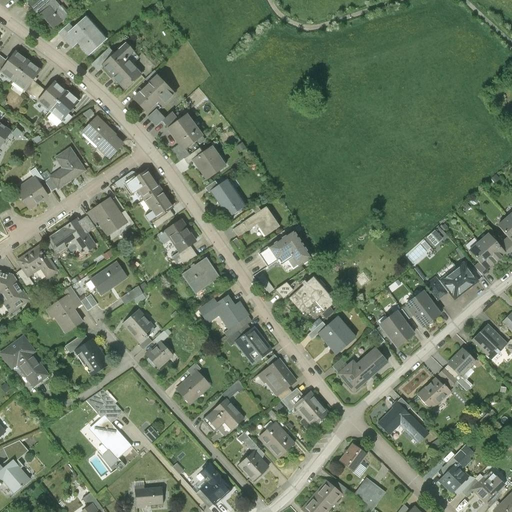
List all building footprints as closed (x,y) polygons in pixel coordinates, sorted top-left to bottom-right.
[(28,0),(26,2),(27,3),(27,2),(34,10),(34,11),(36,10),(53,29),(68,16),(54,0),(28,0)] [(100,36),(84,18),(71,30),(70,30),(75,35),(72,38),(74,40),(88,56),(102,44),(97,38),(100,36)] [(67,25),(58,34),(69,46),(74,40),(72,38),(75,35),(70,30),(71,30),(67,25)] [(114,54),(102,65),(103,66),(125,90),(141,75),(126,59),(133,52),(126,44),(114,54)] [(109,48),(92,64),(98,71),(103,66),(102,65),(114,54),(109,48)] [(7,61),(0,70),(0,72),(12,82),(28,61),(15,51),(7,61)] [(28,61),(12,82),(25,92),(33,81),(41,71),(28,61)] [(155,71),(145,80),(149,83),(156,76),(156,77),(158,75),(155,71)] [(149,83),(133,99),(146,112),(158,101),(162,106),(174,95),(156,77),(156,76),(149,83)] [(40,87),(33,81),(25,92),(31,97),(40,87)] [(46,92),(38,102),(49,112),(66,93),(55,83),(46,92)] [(46,92),(40,87),(31,97),(38,102),(46,92)] [(79,103),(66,92),(66,93),(49,112),(61,122),(62,121),(70,112),(71,113),(73,109),(79,103)] [(70,112),(62,121),(66,125),(74,116),(73,114),(75,111),(73,109),(71,113),(70,112)] [(157,110),(148,118),(156,126),(162,121),(165,118),(157,110)] [(174,115),(172,112),(165,118),(162,121),(168,129),(182,119),(177,113),(174,115)] [(182,119),(168,129),(183,151),(202,137),(186,116),(182,119)] [(97,117),(80,134),(109,161),(125,145),(97,117)] [(0,147),(11,132),(0,124),(0,147)] [(199,148),(183,159),(188,165),(193,162),(193,161),(203,154),(199,148)] [(203,154),(193,161),(193,162),(206,180),(225,167),(211,148),(203,154)] [(85,172),(70,150),(56,159),(63,169),(50,178),(50,179),(57,189),(58,190),(69,183),(67,181),(76,175),(77,177),(85,172)] [(43,180),(35,168),(29,172),(33,178),(34,178),(38,183),(43,180)] [(135,178),(123,186),(124,186),(130,196),(138,190),(144,200),(159,189),(146,170),(135,178)] [(131,172),(114,183),(119,190),(124,186),(123,186),(135,178),(131,172)] [(33,178),(26,183),(28,186),(18,193),(29,209),(47,197),(38,183),(34,178),(33,178)] [(57,189),(50,179),(45,183),(51,193),(57,189)] [(215,181),(205,188),(209,193),(211,192),(219,186),(215,181)] [(219,186),(211,192),(228,217),(244,206),(227,181),(219,186)] [(159,189),(144,200),(157,219),(170,210),(172,209),(159,189)] [(120,215),(110,200),(92,212),(98,221),(108,236),(126,225),(126,224),(120,215)] [(279,226),(267,209),(261,213),(258,208),(253,211),(255,214),(243,223),(233,230),(239,237),(248,231),(249,231),(257,226),(264,236),(279,226)] [(157,219),(152,222),(156,228),(174,216),(170,210),(157,219)] [(98,221),(92,212),(92,211),(86,215),(92,224),(98,221)] [(133,224),(125,212),(120,215),(126,224),(126,225),(128,228),(133,224)] [(87,217),(78,223),(86,234),(95,228),(87,217)] [(511,222),(508,218),(498,226),(508,237),(511,242),(511,222)] [(77,221),(50,239),(59,252),(75,242),(83,253),(93,246),(86,234),(78,223),(77,221)] [(181,221),(158,237),(164,245),(171,240),(180,254),(190,246),(196,243),(181,221)] [(435,245),(446,235),(438,226),(427,236),(435,245)] [(50,240),(44,231),(39,234),(45,243),(50,240)] [(293,233),(259,256),(268,269),(278,262),(279,264),(292,255),(300,266),(310,259),(293,233)] [(498,245),(489,234),(479,243),(496,262),(499,260),(497,259),(504,253),(505,252),(498,245)] [(511,242),(508,237),(503,241),(511,251),(511,250),(511,242)] [(511,251),(503,241),(498,245),(505,252),(504,253),(506,255),(511,251)] [(496,262),(479,243),(469,252),(479,263),(485,270),(485,269),(492,263),(494,265),(496,262)] [(39,246),(17,261),(22,269),(28,277),(40,269),(47,279),(57,272),(39,246)] [(180,254),(173,258),(178,266),(182,263),(183,266),(197,257),(190,246),(180,254)] [(206,259),(182,275),(195,294),(219,278),(206,259)] [(117,263),(90,281),(101,296),(127,278),(117,263)] [(463,263),(448,275),(450,277),(441,283),(449,293),(454,300),(477,282),(463,263)] [(485,270),(479,263),(474,267),(483,276),(488,272),(485,269),(485,270)] [(28,277),(22,269),(17,273),(28,290),(34,286),(28,277)] [(0,273),(0,294),(2,295),(13,312),(28,302),(12,277),(0,273)] [(291,292),(286,297),(302,314),(315,303),(324,313),(330,308),(335,303),(312,277),(306,282),(304,280),(299,284),(297,282),(289,289),(291,292)] [(437,278),(426,287),(438,301),(449,293),(441,283),(437,278)] [(289,289),(285,284),(276,292),(283,300),(286,297),(291,292),(289,289)] [(80,302),(70,287),(63,292),(66,297),(65,298),(74,310),(82,304),(80,302)] [(138,287),(121,299),(125,305),(142,294),(138,287)] [(440,314),(423,292),(414,299),(431,321),(440,314)] [(90,295),(80,302),(82,304),(87,311),(97,304),(90,295)] [(65,298),(48,309),(65,333),(82,322),(74,310),(65,298)] [(234,308),(227,298),(217,305),(202,316),(207,324),(219,316),(229,330),(248,318),(248,317),(239,305),(234,308)] [(213,299),(198,310),(202,316),(217,305),(213,299)] [(431,321),(414,299),(406,305),(406,306),(414,315),(423,327),(431,321)] [(414,315),(406,306),(402,309),(409,319),(414,315)] [(333,312),(330,308),(324,313),(322,315),(325,319),(333,312)] [(409,319),(402,309),(397,313),(404,323),(409,319)] [(138,311),(123,324),(140,344),(148,337),(146,334),(153,328),(138,311)] [(397,313),(396,312),(388,319),(405,341),(413,334),(404,323),(397,313)] [(511,314),(502,323),(511,333),(511,314)] [(225,334),(229,339),(246,326),(251,323),(248,318),(229,330),(225,334)] [(326,327),(319,333),(330,346),(330,345),(338,354),(354,340),(343,327),(344,326),(337,318),(326,327)] [(388,319),(380,325),(380,326),(388,335),(397,347),(405,341),(388,319)] [(322,322),(307,335),(312,340),(319,333),(326,327),(322,322)] [(506,344),(486,325),(471,340),(488,357),(494,352),(497,355),(500,353),(499,352),(504,347),(506,344)] [(235,344),(243,338),(251,332),(246,326),(229,339),(227,341),(231,347),(235,344)] [(388,335),(380,326),(375,330),(383,339),(388,335)] [(375,329),(369,334),(379,347),(385,342),(383,339),(375,330),(375,329)] [(264,345),(253,330),(251,332),(243,338),(235,344),(252,366),(271,351),(265,344),(264,345)] [(164,331),(154,340),(158,345),(161,342),(162,343),(169,336),(164,331)] [(84,333),(65,346),(70,354),(75,351),(89,341),(84,333)] [(34,352),(24,337),(1,353),(12,368),(17,364),(33,386),(48,376),(32,354),(34,352)] [(140,344),(139,346),(143,350),(152,341),(148,337),(140,344)] [(89,341),(75,351),(92,376),(110,364),(93,339),(89,341)] [(158,345),(146,355),(158,369),(173,356),(162,343),(161,342),(158,345)] [(386,364),(374,350),(356,366),(368,380),(386,364)] [(461,351),(447,365),(457,375),(454,379),(456,382),(466,391),(470,387),(465,381),(465,378),(462,375),(474,363),(461,351)] [(273,356),(265,363),(270,369),(278,362),(273,356)] [(341,359),(332,367),(337,372),(346,364),(341,359)] [(270,369),(259,377),(264,384),(266,382),(277,397),(288,389),(295,383),(279,362),(278,362),(270,369)] [(356,366),(352,363),(338,375),(353,393),(368,380),(356,366)] [(196,364),(187,371),(191,376),(196,372),(197,372),(200,369),(196,364)] [(457,375),(447,365),(443,369),(454,379),(457,375)] [(454,379),(443,369),(438,375),(451,387),(456,382),(454,379)] [(197,372),(196,372),(191,376),(176,390),(189,404),(197,397),(196,396),(200,392),(201,393),(209,386),(197,372)] [(435,379),(417,396),(430,410),(449,392),(443,385),(442,386),(435,379)] [(238,381),(222,395),(226,400),(228,402),(237,393),(239,394),(244,389),(238,381)] [(288,389),(277,397),(280,401),(281,402),(292,393),(288,389)] [(292,393),(281,402),(290,413),(295,409),(295,408),(304,401),(296,390),(292,393)] [(313,393),(304,401),(295,408),(295,409),(314,430),(332,415),(313,393)] [(411,408),(401,399),(397,403),(406,412),(411,408)] [(226,400),(202,421),(214,434),(224,424),(230,432),(244,419),(228,402),(226,400)] [(120,416),(107,401),(102,405),(104,408),(98,414),(102,419),(108,425),(111,423),(120,416)] [(396,402),(391,408),(392,409),(377,424),(388,435),(401,422),(415,435),(421,429),(408,415),(406,412),(397,403),(396,402)] [(487,406),(483,410),(491,417),(495,413),(487,406)] [(108,425),(102,419),(90,429),(110,452),(105,457),(111,464),(131,447),(111,423),(108,425)] [(274,424),(258,439),(267,448),(269,446),(280,458),(293,446),(274,424)] [(263,454),(244,433),(237,440),(242,444),(244,443),(253,453),(254,452),(258,458),(263,454)] [(19,441),(3,448),(8,459),(18,460),(28,451),(19,441)] [(366,455),(352,444),(339,463),(353,473),(366,455)] [(461,449),(460,450),(465,455),(468,459),(473,454),(465,445),(461,449)] [(460,450),(452,458),(457,463),(465,455),(460,450)] [(258,458),(254,452),(253,453),(239,465),(254,481),(268,468),(258,458)] [(446,473),(439,480),(452,493),(454,491),(463,482),(464,481),(457,474),(460,471),(461,471),(471,461),(468,459),(465,455),(457,463),(455,465),(454,465),(446,473)] [(457,463),(452,458),(442,468),(446,473),(454,465),(455,465),(457,463)] [(23,467),(18,460),(8,459),(0,466),(0,465),(0,486),(1,485),(0,483),(2,481),(13,494),(30,480),(20,469),(23,467)] [(177,464),(172,468),(179,476),(183,472),(177,464)] [(504,486),(490,472),(478,484),(471,491),(472,492),(485,504),(501,488),(504,486)] [(216,475),(199,490),(200,490),(212,505),(213,505),(230,490),(216,475)] [(385,493),(366,479),(354,495),(353,496),(372,511),(373,509),(385,493)] [(467,486),(461,493),(466,498),(472,492),(471,491),(478,484),(473,480),(467,486)] [(341,495),(333,489),(331,487),(326,482),(314,496),(329,508),(334,502),(335,502),(341,495)] [(336,482),(331,487),(333,489),(341,495),(343,497),(347,491),(336,482)] [(467,486),(463,482),(454,491),(458,495),(461,493),(467,486)] [(194,485),(190,488),(195,494),(200,490),(199,490),(194,485)] [(501,488),(485,504),(489,508),(496,501),(505,492),(501,488)] [(162,489),(135,491),(137,506),(163,504),(162,489)] [(212,505),(200,490),(195,494),(208,509),(212,505)] [(100,511),(103,510),(91,493),(83,499),(89,507),(92,505),(96,511),(100,511)] [(511,511),(511,493),(500,505),(493,511),(511,511)] [(325,511),(329,508),(314,496),(301,511),(302,511),(325,511)] [(489,508),(486,511),(493,511),(500,505),(496,501),(489,508)]
